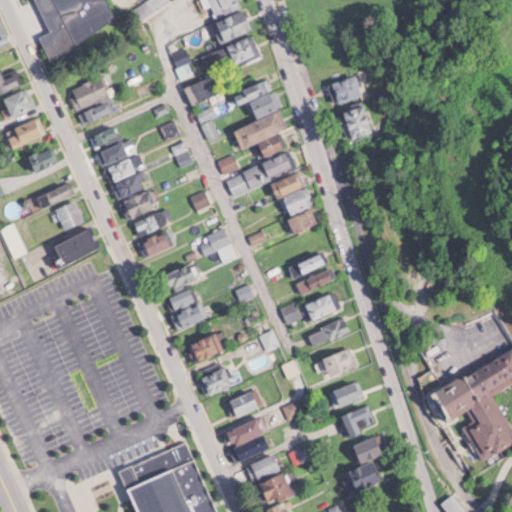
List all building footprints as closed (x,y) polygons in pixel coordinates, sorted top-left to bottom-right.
[(48,50),(141,13),(136,0),(109,0),(108,1),(107,0),(38,0),(51,31),(42,34),(48,50)] [(215,15),(241,8),(239,0),(203,0),(205,6),(212,4),(215,15)] [(215,20),(220,40),(252,31),(247,11),(215,20)] [(204,54),(208,65),(233,55),(236,63),(261,53),(254,35),(204,54)] [(194,71),(188,59),(191,57),(186,47),(172,54),(184,76),(194,71)] [(195,104),(222,90),(213,73),(186,87),(195,104)] [(357,73),(332,81),(339,101),(363,93),(357,73)] [(83,122),(117,111),(104,74),(71,87),(83,122)] [(279,106),(265,79),(236,94),(241,103),(248,100),(257,117),(279,106)] [(31,87),(7,94),(13,114),(36,106),(31,87)] [(341,111),(351,138),(374,130),(365,103),(341,111)] [(237,127),(244,147),(260,141),(265,155),(285,148),(279,131),(289,127),(283,110),(237,127)] [(7,130),(15,147),(45,133),(37,116),(7,130)] [(220,133),(213,117),(202,122),(209,138),(220,133)] [(91,135),(96,148),(122,136),(116,123),(91,135)] [(104,165),(131,152),(125,139),(98,152),(104,165)] [(28,158),(37,172),(60,159),(51,144),(28,158)] [(264,160),(271,176),(295,165),(288,150),(264,160)] [(239,165),(234,153),(220,159),(225,171),(239,165)] [(107,169),(114,182),(139,170),(132,156),(107,169)] [(252,188),(247,171),(228,176),(233,193),(252,188)] [(273,181),(279,197),(281,196),(288,214),(312,205),(299,171),(273,181)] [(116,181),(120,196),(148,188),(144,173),(116,181)] [(75,193),(69,181),(40,196),(46,208),(75,193)] [(212,201),(206,189),(193,196),(200,208),(212,201)] [(131,219),(157,206),(149,190),(123,203),(131,219)] [(86,220),(77,199),(57,208),(66,229),(86,220)] [(171,222),(166,208),(135,220),(141,234),(171,222)] [(316,222),(308,209),(289,220),(297,233),(316,222)] [(28,250),(15,220),(1,227),(15,256),(28,250)] [(207,233),(209,238),(200,242),(206,254),(219,248),(224,260),(238,254),(226,226),(207,233)] [(101,248),(93,228),(53,245),(61,265),(101,248)] [(172,246),(168,232),(146,238),(150,253),(172,246)] [(329,265),(324,252),(291,263),(295,276),(329,265)] [(171,288),(201,278),(196,262),(166,272),(171,288)] [(304,293),(336,278),(331,266),(298,281),(304,293)] [(249,283),(238,288),(242,298),(253,293),(249,283)] [(197,298),(190,286),(169,298),(176,310),(197,298)] [(313,320),(339,308),(332,291),(305,303),(313,320)] [(282,306),(289,321),(303,315),(296,300),(282,306)] [(176,312),(181,326),(206,317),(202,304),(176,312)] [(309,332),(316,346),(352,328),(344,314),(309,332)] [(267,349),(280,343),(274,328),(261,333),(267,349)] [(188,345),(197,362),(223,350),(215,332),(188,345)] [(327,378),(359,365),(351,346),(320,359),(327,378)] [(511,443),(511,430),(492,393),(511,382),(511,348),(440,388),(459,422),(462,420),(483,459),(511,443)] [(211,394),(235,383),(227,365),(203,376),(211,394)] [(363,396),(357,380),(335,389),(342,405),(363,396)] [(227,401),(234,417),(261,405),(254,389),(227,401)] [(375,429),(371,407),(344,412),(348,434),(375,429)] [(224,431),(230,446),(231,445),(237,461),(272,447),(265,430),(270,429),(264,415),(224,431)] [(355,444),(363,462),(385,453),(378,435),(355,444)] [(141,511),(220,511),(187,438),(121,468),(141,511)] [(314,454),(309,441),(296,447),(301,459),(314,454)] [(254,480),(283,467),(275,452),(248,464),(254,480)] [(383,480),(373,460),(349,472),(359,492),(383,480)] [(291,511),(285,498),(296,493),(287,471),(260,482),(270,505),(266,506),(268,511),(291,511)] [(467,511),(453,493),(442,501),(450,511),(467,511)]
